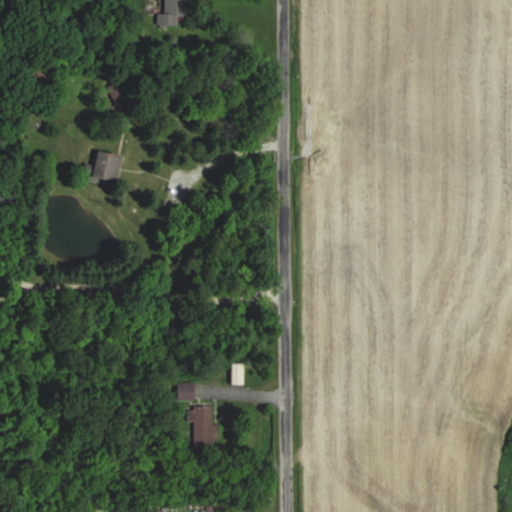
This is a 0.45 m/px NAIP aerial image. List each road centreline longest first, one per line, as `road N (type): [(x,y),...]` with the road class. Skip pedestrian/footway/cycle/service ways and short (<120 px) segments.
road 1 (residential): [(283,511),(281,0)]
road 2 (residential): [(281,296),(216,302),(0,289)]
